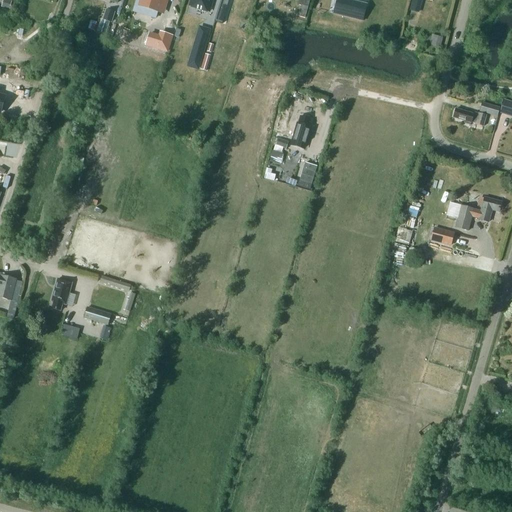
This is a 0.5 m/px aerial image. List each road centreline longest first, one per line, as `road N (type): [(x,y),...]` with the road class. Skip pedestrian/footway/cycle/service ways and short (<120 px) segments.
road 1 (unclassified): [(438,511),(506,285)]
road 2 (residential): [(0,218),(68,0)]
road 3 (residential): [(511,168),(451,148),(433,127),(465,0)]
